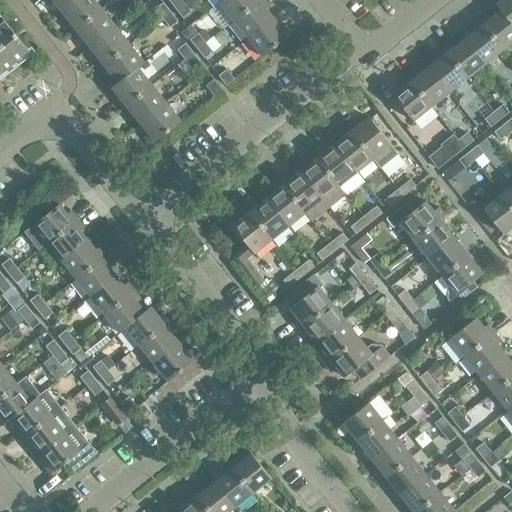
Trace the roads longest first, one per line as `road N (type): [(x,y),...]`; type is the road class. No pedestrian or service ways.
road 1 (residential): [(355,57),(160,204)]
road 2 (residential): [(97,511),(261,377)]
road 3 (residential): [(0,150),(36,121),(59,122),(124,199),(160,204)]
road 4 (residential): [(160,204),(252,334),(261,377)]
road 5 (residential): [(261,377),(358,511)]
